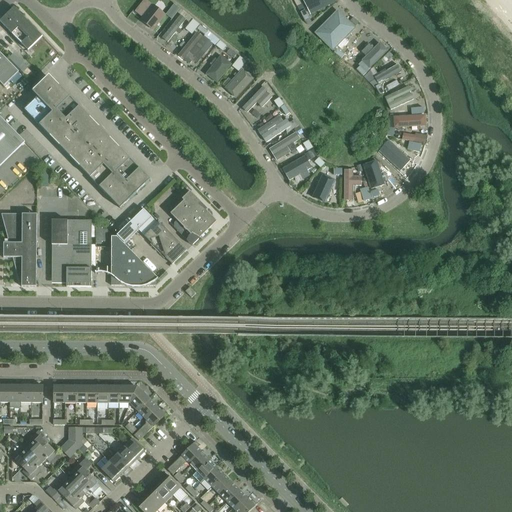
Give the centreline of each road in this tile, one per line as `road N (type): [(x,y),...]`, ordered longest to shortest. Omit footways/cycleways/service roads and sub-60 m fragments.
road 1 (residential): [(349,0),(419,67),(433,105),(434,148),(410,186),(357,215),(312,210),(280,186)]
road 2 (residential): [(0,302),(160,301),(245,218)]
road 3 (residential): [(245,218),(54,25)]
road 4 (residential): [(280,186),(233,112),(101,0)]
road 5 (tertiary): [(204,408),(142,350),(50,348)]
road 6 (residential): [(98,511),(204,408)]
road 7 (tertiary): [(291,498),(204,408)]
